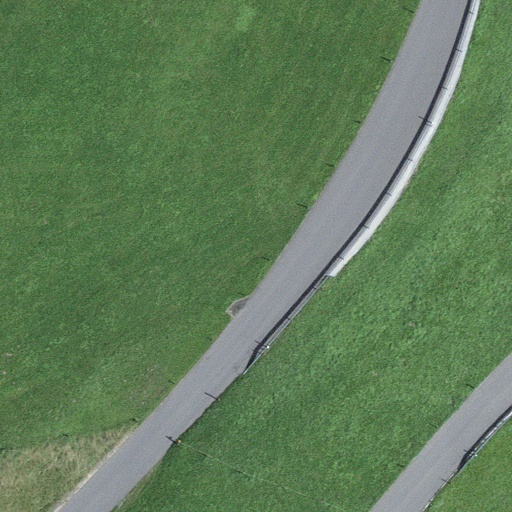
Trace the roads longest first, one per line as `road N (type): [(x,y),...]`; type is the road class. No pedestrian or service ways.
road 1 (tertiary): [(444,0),(397,116),(312,255),(244,340),(81,511)]
road 2 (tertiary): [(396,511),(511,379)]
